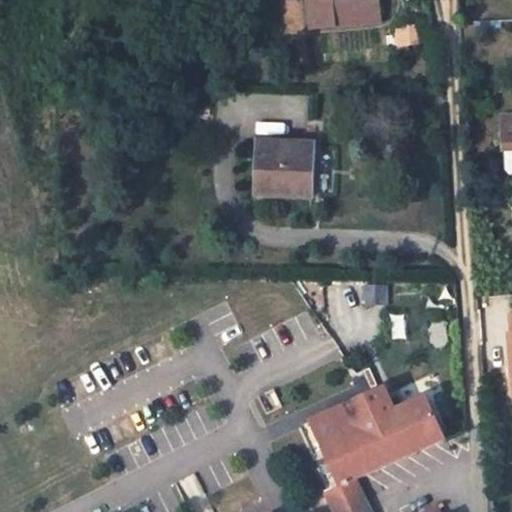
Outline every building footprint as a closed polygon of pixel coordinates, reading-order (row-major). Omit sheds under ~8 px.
[(308,0),(311,31),(381,23),(378,0),(370,0),(353,2),(334,4),(333,0),(308,0)] [(394,29),(397,47),(420,44),(418,26),(394,29)] [(510,179),(511,178),(511,118),(503,119),(506,177),(510,179)] [(303,144),(258,143),(257,198),(315,200),(317,132),(304,132),(303,144)] [(445,439),(427,398),(375,421),(366,398),(312,423),(342,486),(326,494),(334,511),(438,511),(437,509),(429,511),(372,511),(358,480),(445,439)]
